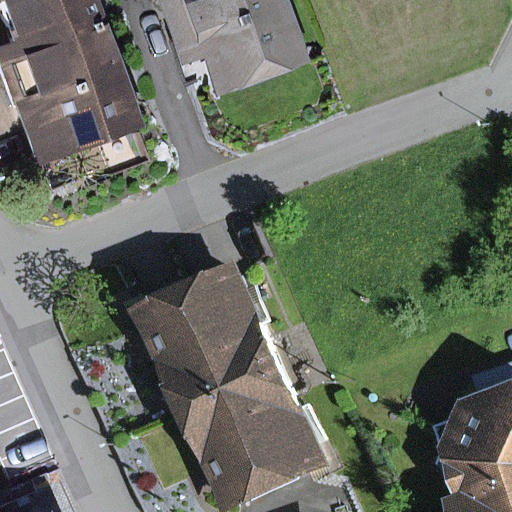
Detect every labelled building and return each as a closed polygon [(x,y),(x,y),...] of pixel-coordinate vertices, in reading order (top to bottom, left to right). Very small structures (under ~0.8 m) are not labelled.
[(80,0),(0,0),(0,55),(0,56),(79,28),(89,24),(80,0)] [(270,0),(142,0),(170,66),(194,56),(211,95),(295,60),(270,0)] [(79,28),(0,56),(17,99),(0,105),(0,116),(21,169),(131,126),(99,47),(88,52),(79,28)] [(235,261),(131,310),(181,414),(285,365),(235,261)] [(285,365),(181,414),(226,510),(245,501),(249,509),(335,468),(285,365)] [(511,384),(470,395),(441,459),(494,483),(511,476),(511,384)] [(455,496),(445,500),(448,511),(511,511),(511,476),(494,483),(441,459),(455,496)]
